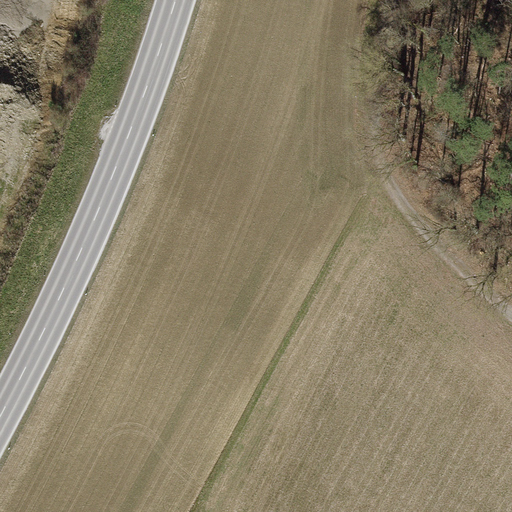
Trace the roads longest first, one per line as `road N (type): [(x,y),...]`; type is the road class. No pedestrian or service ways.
road 1 (secondary): [(169,0),(121,141),(0,401)]
road 2 (track): [(511,314),(387,195),(373,134),(392,0)]
